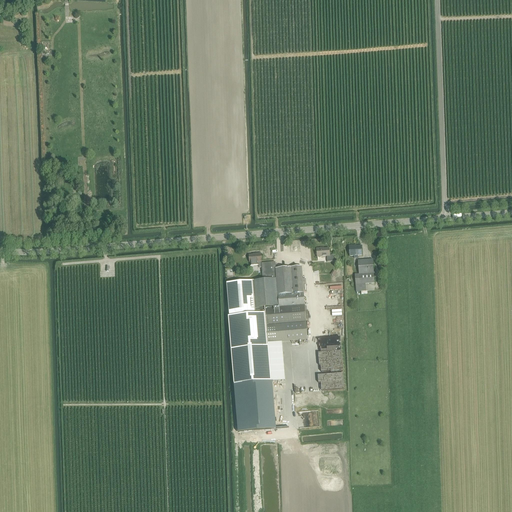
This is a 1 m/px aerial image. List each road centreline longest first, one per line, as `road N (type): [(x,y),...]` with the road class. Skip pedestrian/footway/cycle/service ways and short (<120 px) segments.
road 1 (tertiary): [(0,251),(511,213)]
road 2 (track): [(437,0),(446,218)]
road 3 (unknown): [(281,232),(286,257),(305,266),(313,282),(314,352),(285,388)]
